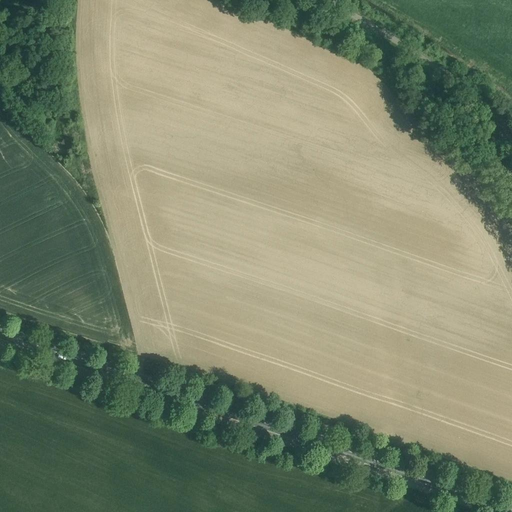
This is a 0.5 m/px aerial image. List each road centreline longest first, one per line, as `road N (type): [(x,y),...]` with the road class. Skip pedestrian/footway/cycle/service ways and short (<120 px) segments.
road 1 (secondary): [(511,505),(0,332)]
road 2 (track): [(511,132),(454,81),(327,0)]
